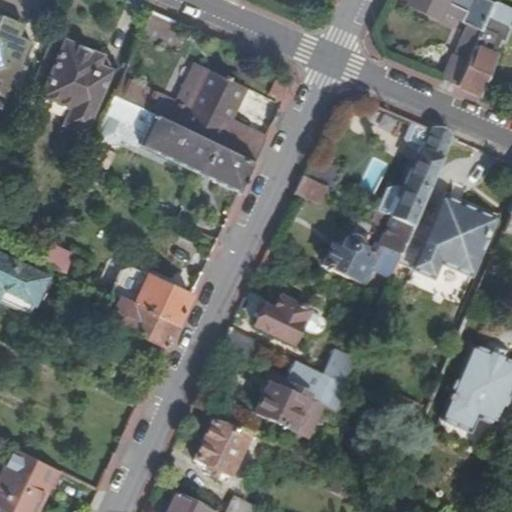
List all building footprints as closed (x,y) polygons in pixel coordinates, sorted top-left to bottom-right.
[(489,0),(411,0),(410,4),(441,17),(448,3),(467,12),(461,25),(468,27),(445,81),(457,86),(494,2),(489,0)] [(511,0),(489,0),(494,2),(511,11),(511,0)] [(511,11),(494,2),(457,86),(480,95),(496,56),(498,55),(503,42),(506,43),(511,29),(511,27),(511,26),(511,11)] [(182,24),(150,11),(143,28),(175,41),(182,24)] [(20,37),(25,25),(1,15),(0,16),(0,82),(0,83),(0,96),(7,100),(16,78),(22,79),(27,66),(23,64),(32,42),(20,37)] [(64,126),(86,135),(112,70),(100,65),(103,56),(65,40),(42,97),(70,109),(64,126)] [(187,109),(122,78),(114,96),(255,164),(265,141),(231,124),(228,123),(245,90),(207,71),(206,72),(196,67),(187,85),(197,91),(187,109)] [(248,91),(245,90),(228,123),(231,124),(248,91)] [(113,95),(105,113),(109,116),(100,136),(103,142),(112,146),(118,144),(120,141),(137,149),(139,144),(240,194),(255,164),(114,96),(113,95)] [(439,169),(452,138),(379,107),(375,116),(430,140),(424,153),(420,151),(418,156),(420,157),(409,181),(405,180),(403,182),(400,189),(401,191),(404,193),(395,214),(393,213),(390,218),(392,219),(413,229),(421,209),(439,169)] [(343,175),(312,159),(304,177),(327,188),(335,191),(343,175)] [(327,188),(304,177),(296,193),(317,203),(321,202),(327,188)] [(436,215),(421,209),(413,229),(402,254),(400,258),(436,273),(442,261),(472,274),(494,221),(443,200),(436,215)] [(402,254),(413,229),(392,219),(381,244),(402,254)] [(363,284),(377,256),(360,248),(359,241),(354,239),(350,242),(344,253),(333,248),(325,266),(363,284)] [(495,253),(484,279),(501,286),(511,260),(495,253)] [(0,299),(28,313),(45,278),(0,256),(0,299)] [(122,269),(110,294),(120,300),(134,306),(148,275),(130,267),(122,269)] [(148,275),(134,306),(177,326),(192,296),(148,275)] [(301,329),(309,313),(281,299),(275,312),(264,308),(255,327),(293,346),(301,329)] [(134,306),(120,300),(110,321),(167,347),(177,326),(134,306)] [(320,318),(309,313),(301,329),(310,334),(318,335),(322,333),(325,327),(324,322),(320,318)] [(265,347),(230,331),(222,348),(250,361),(255,351),(261,355),(265,347)] [(511,392),(511,363),(502,359),(491,355),(471,347),(439,420),(471,433),(477,419),(498,427),(511,392)] [(491,355),(502,359),(505,352),(494,348),(491,355)] [(324,376),(346,386),(356,361),(334,351),(324,376)] [(336,412),(347,387),(346,386),(324,376),(295,362),(286,382),(274,376),(269,387),(256,415),(276,424),(276,423),(309,439),(324,406),(336,412)] [(263,384),(269,387),(274,376),(268,373),(263,384)] [(422,423),(425,416),(419,414),(416,405),(396,396),(390,408),(422,423)] [(213,424),(216,418),(204,413),(193,436),(204,442),(196,461),(230,477),(247,441),(213,424)] [(53,490),(61,472),(14,449),(0,476),(0,511),(38,511),(50,489),(53,490)] [(211,511),(176,495),(167,511),(211,511)] [(227,511),(262,511),(264,509),(235,496),(227,511)]
